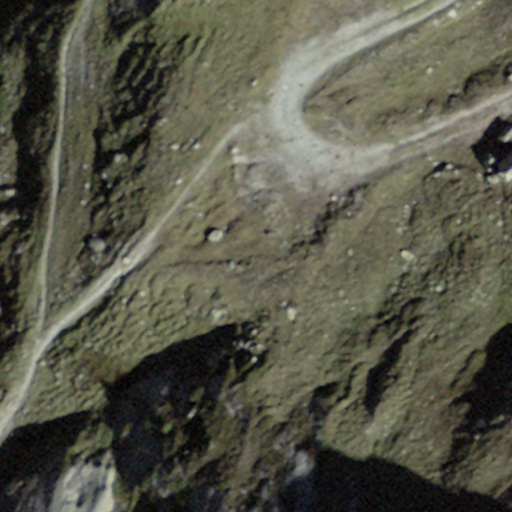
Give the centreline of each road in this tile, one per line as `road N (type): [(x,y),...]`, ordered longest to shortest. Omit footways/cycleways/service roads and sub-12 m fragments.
road 1 (track): [(191,184),(303,69),(434,0)]
road 2 (track): [(274,105),(287,132),(356,162),(511,103)]
